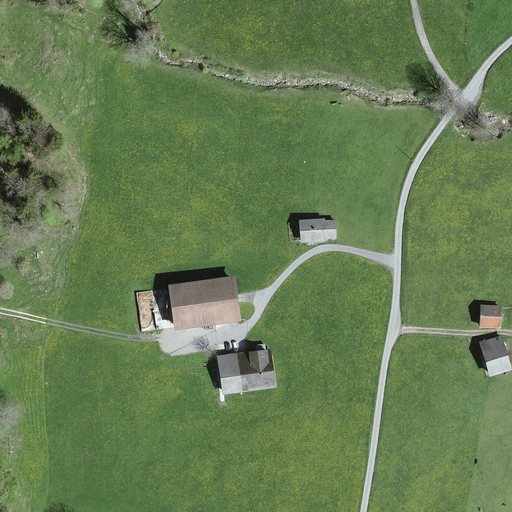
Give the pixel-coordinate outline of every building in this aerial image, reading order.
[(301,222),(302,239),(336,238),(335,221),(301,222)] [(177,327),(238,319),(232,280),(172,288),(177,327)] [(481,324),(481,326),(498,328),(500,307),(482,306),(481,317),(478,317),(476,318),(476,322),(477,323),(481,324)] [(481,343),(491,374),(510,369),(501,337),(481,343)] [(256,346),(256,352),(220,357),(225,394),(274,387),(269,350),(266,351),(265,345),(256,346)]
